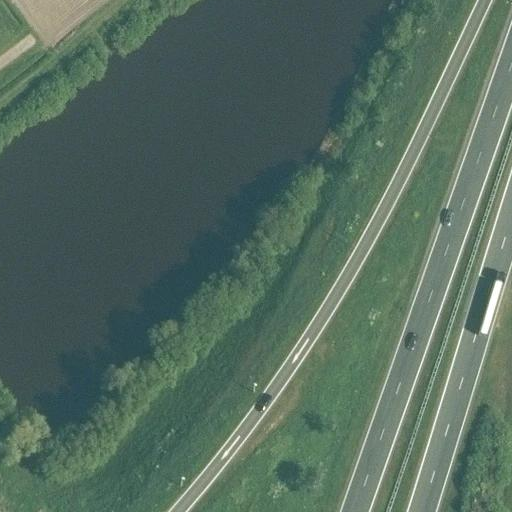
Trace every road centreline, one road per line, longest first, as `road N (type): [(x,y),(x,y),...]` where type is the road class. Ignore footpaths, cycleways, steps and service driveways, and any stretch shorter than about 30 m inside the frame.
road 1 (trunk): [(487,0),(353,267),(264,404),(176,511)]
road 2 (trunk): [(511,62),(353,511)]
road 3 (trunk): [(420,511),(511,209)]
